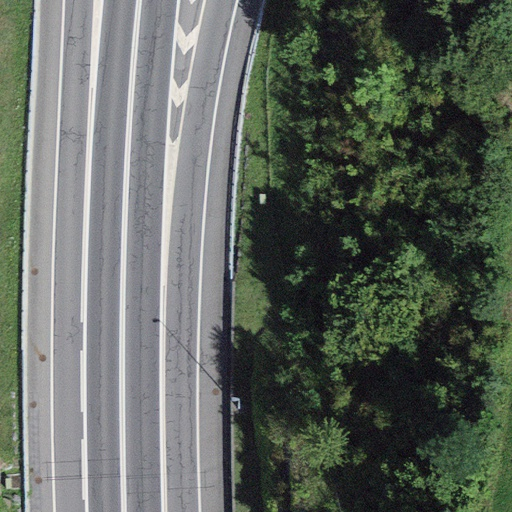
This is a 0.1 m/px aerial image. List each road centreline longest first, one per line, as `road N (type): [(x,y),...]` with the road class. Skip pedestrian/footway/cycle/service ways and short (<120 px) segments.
road 1 (trunk): [(161,511),(183,438),(183,251),(219,0)]
road 2 (trunk): [(79,0),(70,255),(121,384)]
road 3 (trunk): [(139,0),(121,384)]
road 4 (trunk): [(121,384),(124,511)]
